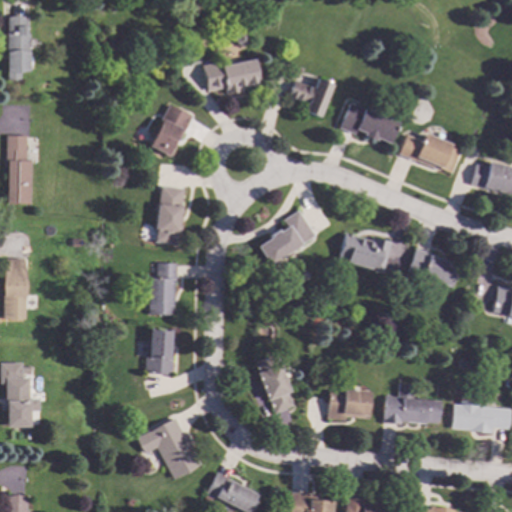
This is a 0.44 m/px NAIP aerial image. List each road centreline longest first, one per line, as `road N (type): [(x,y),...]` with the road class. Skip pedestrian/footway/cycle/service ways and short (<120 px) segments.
road 1 (residential): [(511,479),(293,463),(241,449),(213,407),(213,245),(235,203),(277,175),(319,173),(399,211),(511,235)]
road 2 (residential): [(277,175),(250,142),(217,150),(212,171),(231,211)]
